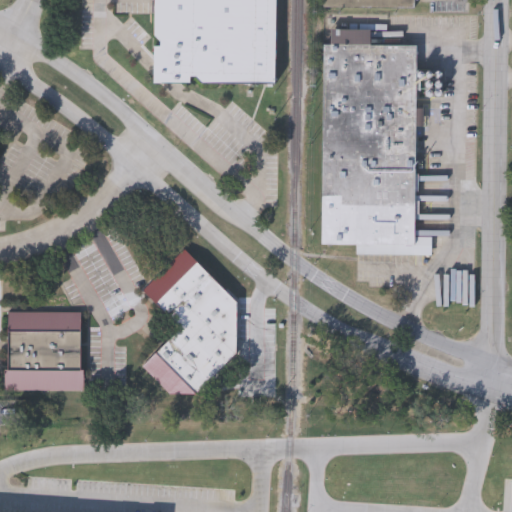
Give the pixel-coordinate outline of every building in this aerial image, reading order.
[(275,0),(275,84),(175,83),(153,83),(153,62),(153,0),(275,0)] [(414,0),(414,8),(323,7),(323,0),(414,0)] [(321,246),(323,45),(329,45),(329,30),(370,30),(370,37),(400,38),(400,45),(416,45),(415,237),(431,237),(430,256),(355,255),(355,246),(321,246)] [(235,303),(236,359),(229,366),(229,383),(210,402),(178,403),(142,367),(176,333),(176,327),(144,295),(144,291),(183,252),(235,303)] [(5,391),(6,313),(82,314),(81,392),(5,391)]
